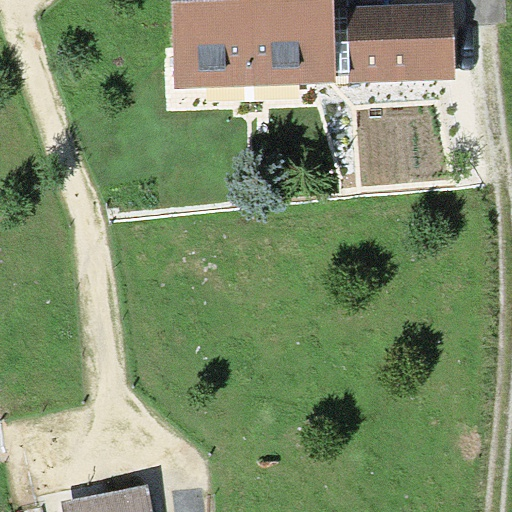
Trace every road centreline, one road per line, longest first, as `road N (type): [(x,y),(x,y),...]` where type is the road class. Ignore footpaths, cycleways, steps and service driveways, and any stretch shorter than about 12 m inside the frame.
road 1 (track): [(495,511),(506,263),(493,0)]
road 2 (track): [(3,0),(87,237),(108,438)]
